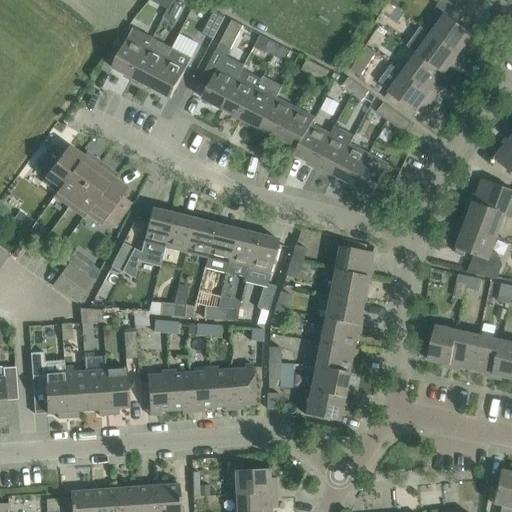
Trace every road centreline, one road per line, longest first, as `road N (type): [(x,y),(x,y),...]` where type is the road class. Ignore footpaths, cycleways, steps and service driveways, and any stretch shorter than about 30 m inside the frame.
road 1 (residential): [(412,231),(240,187),(60,102)]
road 2 (residential): [(335,478),(266,432),(0,454)]
road 3 (residential): [(412,231),(445,147),(511,69)]
road 4 (residential): [(384,405),(412,231)]
road 5 (residential): [(511,435),(384,405)]
